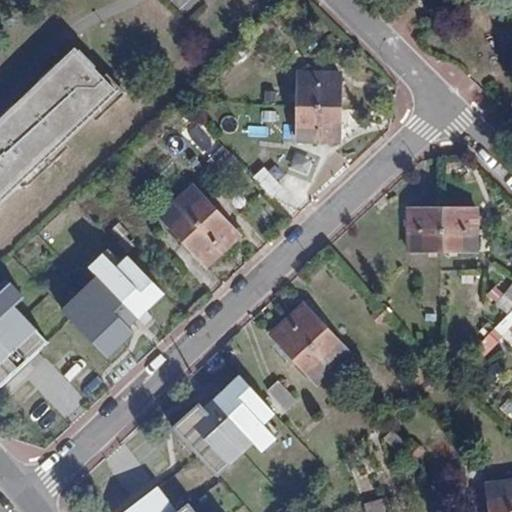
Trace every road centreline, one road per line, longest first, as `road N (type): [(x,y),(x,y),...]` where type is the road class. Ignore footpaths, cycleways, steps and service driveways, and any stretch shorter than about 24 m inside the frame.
road 1 (residential): [(27,500),(442,107)]
road 2 (residential): [(442,107),(337,0)]
